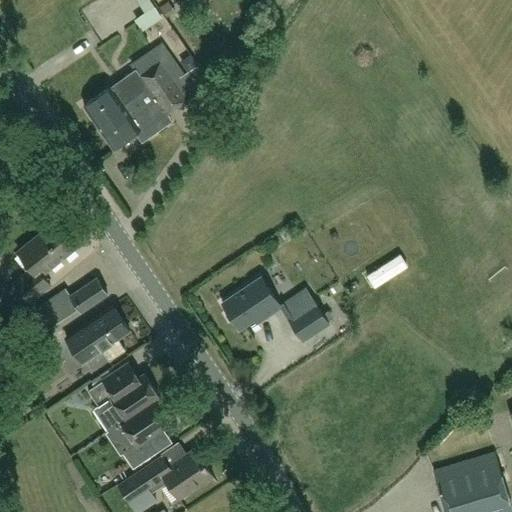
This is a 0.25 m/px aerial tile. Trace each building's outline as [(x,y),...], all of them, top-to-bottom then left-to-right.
[(143,0),(150,14),(142,18),(148,30),(167,20),(156,0),(143,0)] [(112,86),(84,104),(104,134),(131,116),(125,107),(171,76),(174,81),(185,74),(172,54),(142,74),(138,68),(135,70),(125,77),(127,79),(122,83),(114,88),(112,86)] [(131,116),(104,134),(114,148),(138,132),(143,140),(142,140),(143,141),(160,130),(155,122),(168,113),(169,114),(199,94),(185,74),(174,81),(171,76),(125,107),(131,116)] [(42,273),(76,245),(56,220),(19,250),(33,268),(14,283),(29,301),(51,284),(42,273)] [(262,276),(222,302),(228,311),(226,314),(230,320),(233,319),(239,328),(261,314),(264,318),(282,306),(279,302),(262,276)] [(108,294),(97,277),(70,295),(66,288),(51,298),(63,316),(78,306),(81,311),(108,294)] [(329,322),(315,302),(289,319),(303,340),(329,322)] [(117,338),(129,330),(113,304),(83,324),(84,325),(85,324),(86,326),(68,337),(66,335),(65,335),(78,355),(97,343),(100,347),(99,348),(100,349),(101,348),(108,360),(124,349),(117,338)] [(122,421),(160,395),(145,373),(139,377),(129,362),(88,389),(99,404),(112,395),(126,417),(121,420),(122,421)] [(160,396),(160,395),(122,421),(136,443),(123,452),(133,467),(157,452),(147,437),(170,421),(156,399),(160,396)] [(165,477),(179,497),(213,474),(194,447),(169,464),(162,454),(118,484),(130,500),(165,477)] [(511,511),(511,505),(496,451),(434,470),(446,511),(511,511)]
